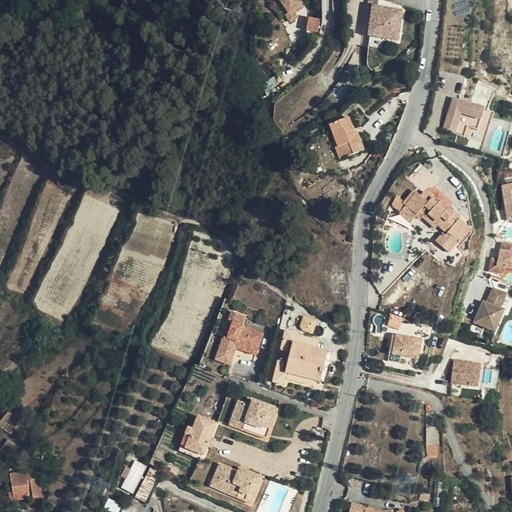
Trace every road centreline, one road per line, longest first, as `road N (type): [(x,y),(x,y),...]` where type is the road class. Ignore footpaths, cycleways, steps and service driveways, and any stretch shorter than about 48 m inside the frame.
road 1 (tertiary): [(320,511),(355,344),(360,227),(424,77),(437,0)]
road 2 (unknown): [(350,367),(432,387),(502,511)]
road 3 (unknown): [(405,130),(467,163),(482,186),(491,236),(471,311)]
